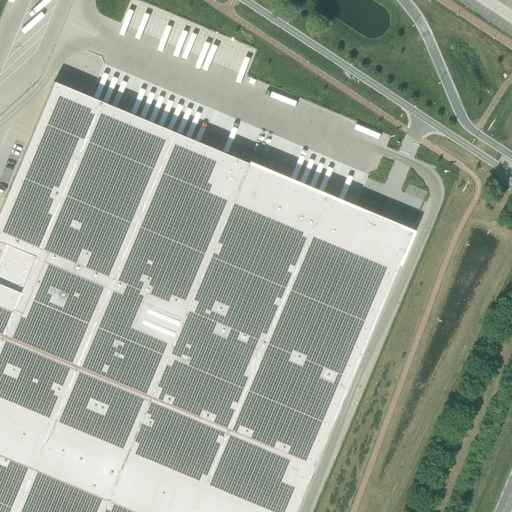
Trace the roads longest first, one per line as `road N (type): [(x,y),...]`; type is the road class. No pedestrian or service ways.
road 1 (unclassified): [(241,0),(511,176)]
road 2 (unclassified): [(511,157),(466,125),(403,0)]
